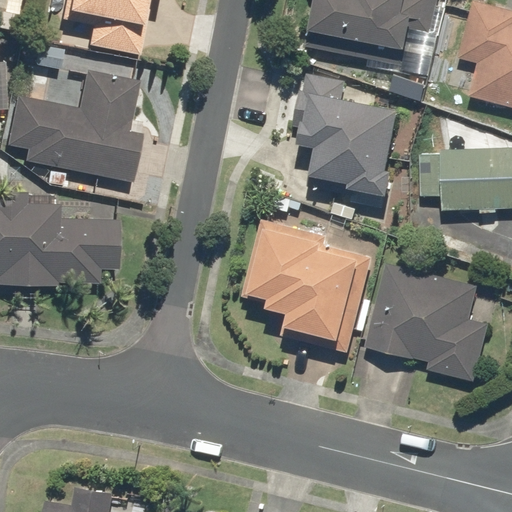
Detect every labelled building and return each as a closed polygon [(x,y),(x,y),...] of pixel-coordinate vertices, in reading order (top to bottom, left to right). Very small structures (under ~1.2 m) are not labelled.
[(52,0),(45,40),(135,57),(145,0),(52,0)] [(315,0),(306,47),(424,71),(438,0),(315,0)] [(511,9),(498,6),(495,15),(487,13),(484,26),(468,22),(458,58),(477,63),(469,95),(511,106),(511,9)] [(14,98),(7,144),(25,147),(22,166),(131,183),(141,120),(130,118),(136,79),(88,71),(82,108),(14,98)] [(342,81),(308,75),(296,141),(317,145),(309,188),(389,203),(395,171),(386,170),(397,108),(339,98),(342,81)] [(442,195),(442,208),(511,207),(511,147),(441,148),(441,153),(419,154),(419,196),(442,195)] [(0,287),(58,290),(58,283),(96,284),(97,271),(115,271),(118,203),(89,201),(88,220),(60,219),(61,205),(23,204),(24,191),(0,189),(0,287)] [(324,234),(261,218),(241,297),(272,304),(271,309),(285,313),(281,329),(303,334),(301,342),(344,353),(367,261),(320,250),(324,234)] [(477,283),(382,261),(362,348),(425,363),(423,370),(471,382),(486,322),(469,318),(477,283)] [(113,511),(111,511),(115,491),(74,483),(71,502),(43,497),(39,511),(113,511)]
